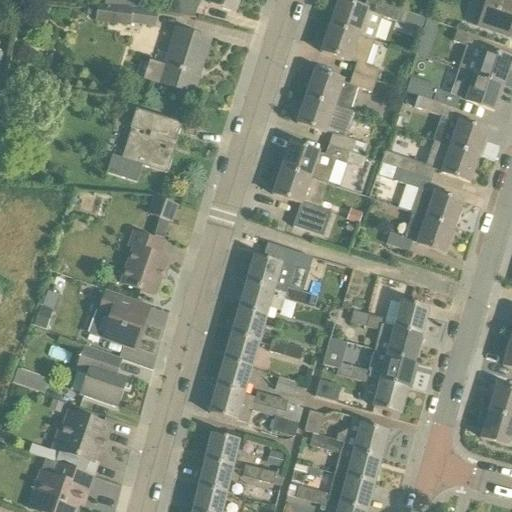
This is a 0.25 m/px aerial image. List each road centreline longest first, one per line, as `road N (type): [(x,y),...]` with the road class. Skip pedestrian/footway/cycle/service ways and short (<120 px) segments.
road 1 (residential): [(139,511),(289,0)]
road 2 (residential): [(430,467),(511,190)]
